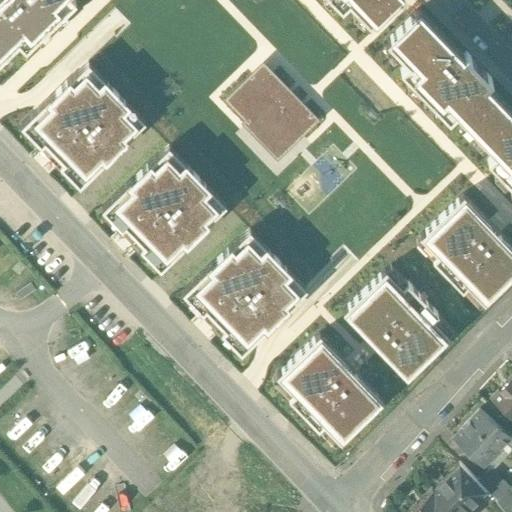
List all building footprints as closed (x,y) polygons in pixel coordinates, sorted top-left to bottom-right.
[(0,0),(0,40),(6,35),(13,43),(56,0),(0,0)] [(345,0),(361,15),(375,0),(345,0)] [(410,2),(379,33),(401,56),(394,63),(443,111),(449,105),(470,126),(500,96),(479,75),(484,70),(459,45),(456,48),(410,2)] [(260,60),(224,96),(245,116),(243,119),(279,155),(317,116),(260,60)] [(84,61),(19,125),(78,185),(144,121),(84,61)] [(511,107),(500,96),(470,126),(490,146),(483,153),(511,182),(511,107)] [(167,145),(102,209),(162,269),(227,205),(167,145)] [(511,205),(482,174),(469,186),(511,231),(511,205)] [(454,188),(407,236),(475,302),(511,263),(511,242),(495,226),(492,229),(480,217),(482,215),(454,188)] [(246,227),(181,291),(240,351),(306,287),(246,227)] [(404,373),(452,326),(385,259),(337,308),(364,335),(367,332),(379,343),(376,346),(404,373)] [(325,326),(360,364),(370,355),(334,317),(325,326)] [(312,330),(265,378),(333,443),(380,394),(353,368),(350,371),(338,359),(340,357),(312,330)] [(511,375),(491,397),(511,417),(511,375)] [(498,425),(479,408),(454,435),(472,453),(473,452),(482,461),(507,435),(497,426),(498,425)] [(477,479),(458,460),(432,486),(456,511),(467,511),(475,505),(471,501),(485,488),(477,479)] [(508,491),(487,469),(477,479),(485,488),(498,501),(508,491)] [(456,511),(432,486),(431,486),(404,511),(456,511)]
